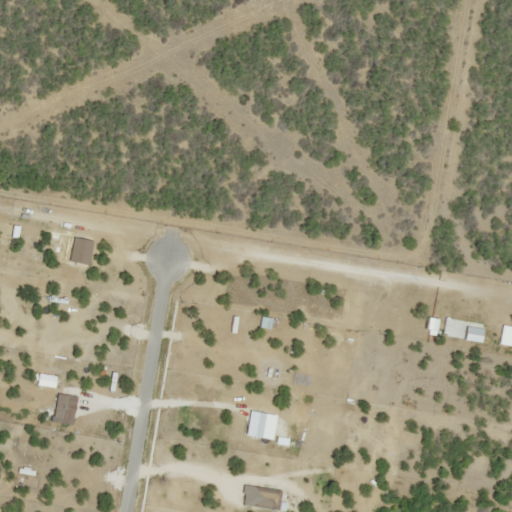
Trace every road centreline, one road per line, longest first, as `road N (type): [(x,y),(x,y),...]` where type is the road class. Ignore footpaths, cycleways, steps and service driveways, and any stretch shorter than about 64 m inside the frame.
road 1 (track): [(0,208),(511,295)]
road 2 (residential): [(168,257),(125,511)]
